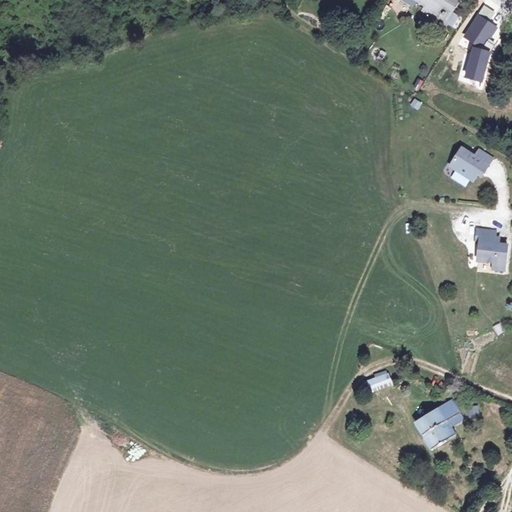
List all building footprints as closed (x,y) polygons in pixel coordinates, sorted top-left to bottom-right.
[(422,0),(429,4),(424,12),(445,24),(460,2),(456,0),(450,0),(451,0),(450,0),(422,0)] [(412,100),(409,107),(418,111),(420,104),(412,100)] [(467,180),(469,177),(472,172),(478,175),(488,159),(475,150),(471,156),(458,149),(449,162),(451,170),(467,180)] [(496,231),(477,229),(476,242),(481,242),(478,261),(494,263),(493,269),(504,271),(508,245),(498,244),(495,243),(495,237),(496,231)] [(393,375),(370,381),(373,391),(396,385),(393,375)] [(419,421),(424,431),(435,449),(458,435),(453,427),(465,420),(459,411),(453,403),(441,410),(441,409),(419,421)] [(477,405),(468,408),(470,417),(479,414),(477,405)]
